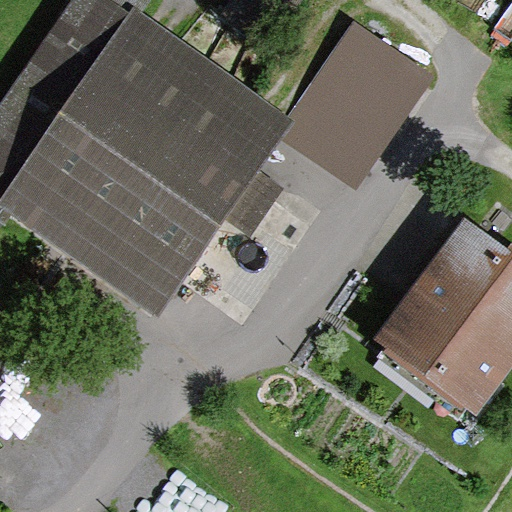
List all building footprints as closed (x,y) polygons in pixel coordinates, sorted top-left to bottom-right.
[(93,0),(0,142),(0,217),(182,337),(301,156),(134,46),(163,0),(93,0)] [(302,3),(297,0),(247,0),(232,24),(269,50),(302,3)] [(438,84),(372,41),(304,148),(371,190),(438,84)] [(511,401),(511,251),(486,233),(400,351),(498,421),(511,401)] [(0,396),(9,370),(0,366),(0,396)]
